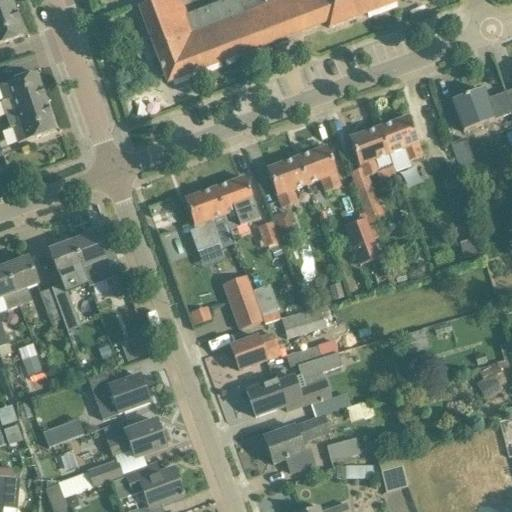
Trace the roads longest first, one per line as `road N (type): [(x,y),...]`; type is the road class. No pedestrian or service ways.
road 1 (residential): [(487,32),(112,173)]
road 2 (residential): [(236,511),(112,173)]
road 3 (residential): [(112,173),(54,0)]
